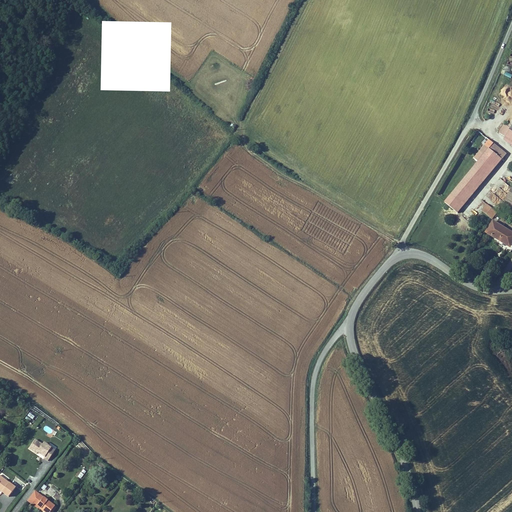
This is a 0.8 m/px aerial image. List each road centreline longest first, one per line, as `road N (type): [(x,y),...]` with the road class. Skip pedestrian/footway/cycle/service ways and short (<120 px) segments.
road 1 (unclassified): [(511,19),(465,128),(404,234),(403,252)]
road 2 (unclassified): [(347,326),(323,348),(312,376),(313,511)]
road 3 (tertiary): [(416,511),(347,326)]
